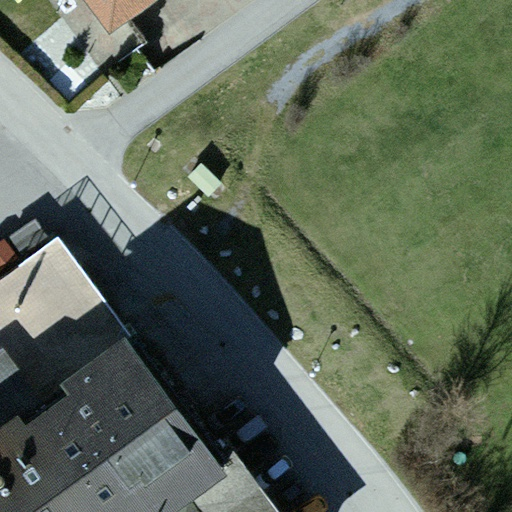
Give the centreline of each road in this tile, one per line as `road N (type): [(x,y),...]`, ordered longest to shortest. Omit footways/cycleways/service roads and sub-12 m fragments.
road 1 (residential): [(0,87),(69,148),(350,511)]
road 2 (track): [(179,290),(305,69),(403,0)]
